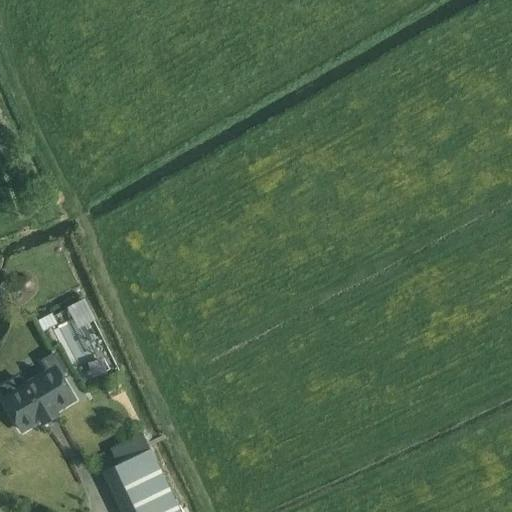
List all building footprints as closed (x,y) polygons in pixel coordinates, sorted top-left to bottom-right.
[(20,291),(25,293),(31,291),(33,285),(31,279),(25,277),(20,279),(17,285),(20,291)] [(93,320),(83,301),(68,309),(78,328),(93,320)] [(37,322),(42,332),(57,325),(52,314),(37,322)] [(53,411),(73,399),(59,377),(65,373),(54,354),(42,361),(49,372),(23,387),(17,378),(0,388),(0,389),(5,398),(3,400),(21,431),(41,419),(43,423),(56,416),(53,411)] [(173,511),(145,454),(101,476),(118,511),(173,511)]
